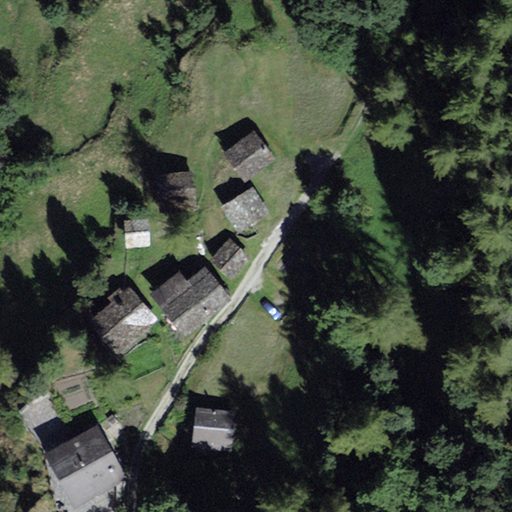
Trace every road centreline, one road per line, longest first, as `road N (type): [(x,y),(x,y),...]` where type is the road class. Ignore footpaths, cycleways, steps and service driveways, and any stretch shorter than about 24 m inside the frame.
road 1 (track): [(394,42),(289,227),(175,382)]
road 2 (track): [(129,511),(136,455),(175,382)]
